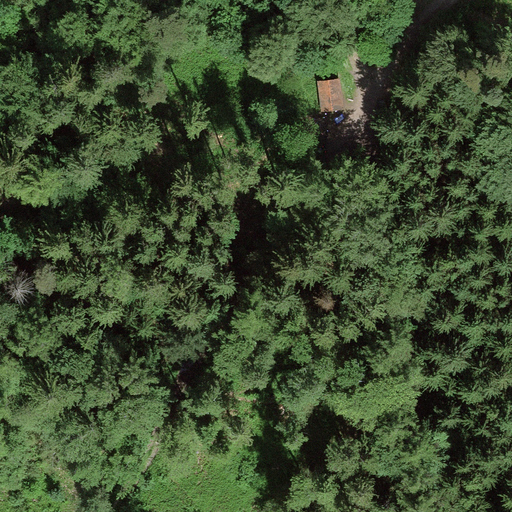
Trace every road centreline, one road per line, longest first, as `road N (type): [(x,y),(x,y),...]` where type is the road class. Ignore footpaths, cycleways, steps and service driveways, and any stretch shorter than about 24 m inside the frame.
road 1 (track): [(453,511),(394,295),(361,92)]
road 2 (track): [(361,92),(452,0)]
